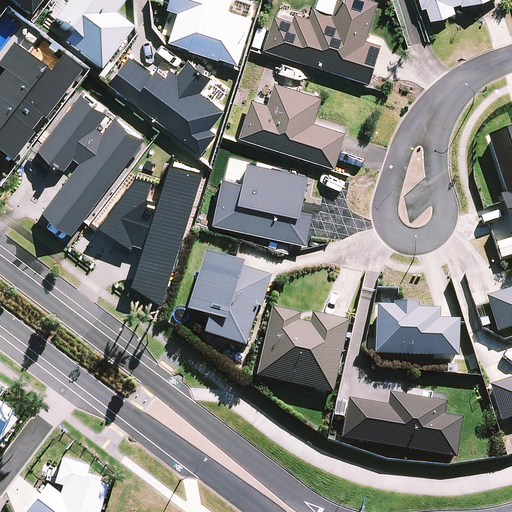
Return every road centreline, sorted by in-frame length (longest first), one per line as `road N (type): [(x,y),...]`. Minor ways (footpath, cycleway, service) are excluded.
road 1 (tertiary): [(0,259),(324,511)]
road 2 (tertiary): [(263,511),(0,314)]
road 3 (residential): [(440,105),(434,146),(442,219),(427,239),(397,234),(384,205),(400,145),(418,121)]
